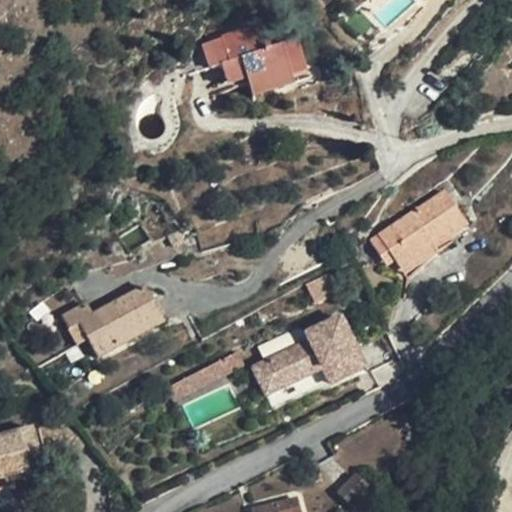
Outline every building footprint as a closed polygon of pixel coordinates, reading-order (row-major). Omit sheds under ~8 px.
[(269,49),(262,25),(204,42),(208,54),(212,67),(221,64),(227,83),(246,77),(252,97),(294,84),(291,75),(307,70),(298,40),(269,49)] [(212,67),(208,54),(192,59),(184,76),(212,67)] [(381,256),(389,251),(394,259),(400,269),(433,247),(450,236),(467,225),(445,192),(379,237),(371,242),(381,256)] [(454,240),(450,236),(433,247),(400,269),(407,280),(437,252),(454,240)] [(394,259),(389,251),(381,256),(386,265),(394,259)] [(164,321),(146,286),(94,314),(88,303),(63,316),(69,329),(80,323),(88,339),(98,358),(164,321)] [(311,343),(254,369),(266,396),(333,365),(341,381),(364,370),(341,318),(307,334),(311,343)] [(88,339),(80,323),(69,329),(77,345),(88,339)] [(333,365),(266,396),(273,412),(341,381),(333,365)] [(0,479),(44,469),(33,427),(0,435),(0,479)] [(355,511),(374,492),(356,475),(336,495),(354,511),(355,511)] [(301,511),(298,499),(252,510),(252,511),(301,511)]
